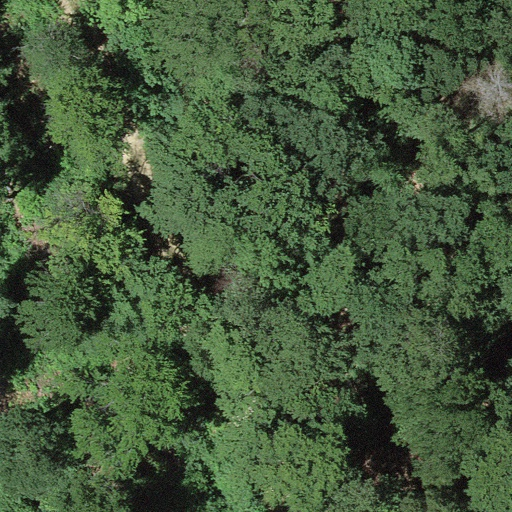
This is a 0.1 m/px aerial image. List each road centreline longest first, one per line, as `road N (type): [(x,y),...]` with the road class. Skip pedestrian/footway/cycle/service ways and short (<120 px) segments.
road 1 (track): [(285,511),(74,0)]
road 2 (track): [(221,371),(242,84),(307,0)]
